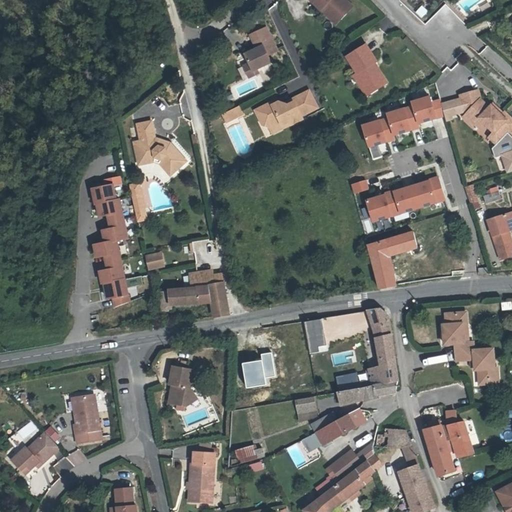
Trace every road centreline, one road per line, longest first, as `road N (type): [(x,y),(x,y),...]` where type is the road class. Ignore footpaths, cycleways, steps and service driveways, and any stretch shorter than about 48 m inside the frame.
road 1 (tertiary): [(397,293),(126,340)]
road 2 (track): [(186,51),(239,320)]
road 3 (residential): [(446,511),(410,400),(397,293)]
road 4 (residential): [(477,285),(473,241),(445,152),(403,165)]
road 5 (tertiary): [(126,340),(0,361)]
road 6 (residential): [(143,439),(80,472),(46,511)]
